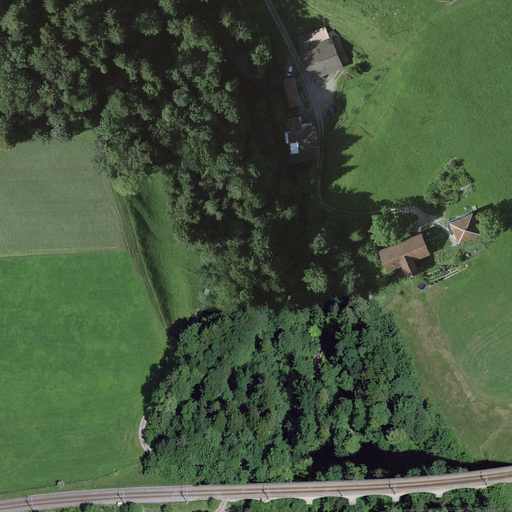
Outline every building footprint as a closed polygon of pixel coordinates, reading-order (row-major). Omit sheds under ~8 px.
[(338,62),(345,60),(335,33),(326,36),(324,32),(298,43),(311,77),(340,66),(338,62)] [(301,106),(294,78),(284,80),(290,108),(301,106)] [(288,135),(292,156),(315,152),(311,127),(306,128),(305,123),(298,125),(297,116),(296,117),(285,118),(287,130),(284,130),(285,135),(288,135)] [(477,230),(470,212),(446,221),(450,231),(454,229),(457,238),(477,230)] [(401,261),(406,275),(416,271),(410,257),(426,250),(423,242),(419,233),(396,242),(383,247),(379,249),(386,267),(401,261)]
